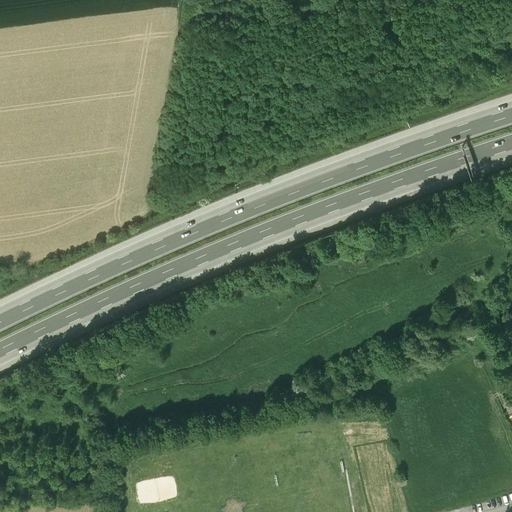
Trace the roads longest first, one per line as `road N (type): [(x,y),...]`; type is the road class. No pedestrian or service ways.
road 1 (motorway): [(0,356),(220,254),(511,145)]
road 2 (motorway): [(511,107),(301,180),(0,314)]
